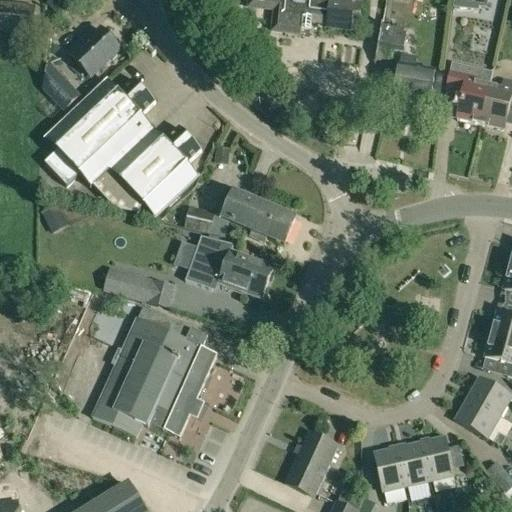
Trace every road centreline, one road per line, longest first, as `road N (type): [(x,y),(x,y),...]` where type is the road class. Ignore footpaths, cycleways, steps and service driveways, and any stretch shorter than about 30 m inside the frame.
road 1 (residential): [(490,206),(448,366),(424,406),(368,423),(274,381)]
road 2 (unclassified): [(155,29),(224,107),(308,161)]
road 3 (tertiary): [(274,381),(312,293),(354,233)]
road 4 (tertiary): [(211,511),(274,381)]
road 5 (tertiary): [(490,206),(354,233)]
